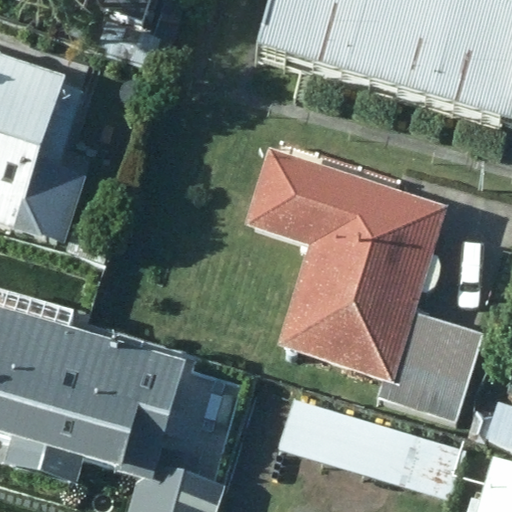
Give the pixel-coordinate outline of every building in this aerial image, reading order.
[(511,32),(396,0),(270,0),(250,76),(511,149),(511,145),(511,32)] [(56,105),(60,92),(0,73),(0,240),(61,259),(81,193),(54,185),(76,111),(56,105)] [(448,219),(265,161),(238,244),(301,264),(271,361),(382,396),(378,409),(452,432),(480,344),(415,323),(448,219)] [(163,458),(182,379),(64,346),(69,327),(0,307),(0,461),(6,463),(0,481),(73,502),(78,484),(116,495),(110,511),(216,511),(220,500),(189,491),(196,466),(163,458)] [(438,454),(291,408),(276,460),(422,504),(438,454)] [(511,458),(511,415),(500,412),(488,450),(511,458)] [(511,511),(511,482),(489,475),(477,511),(511,511)]
